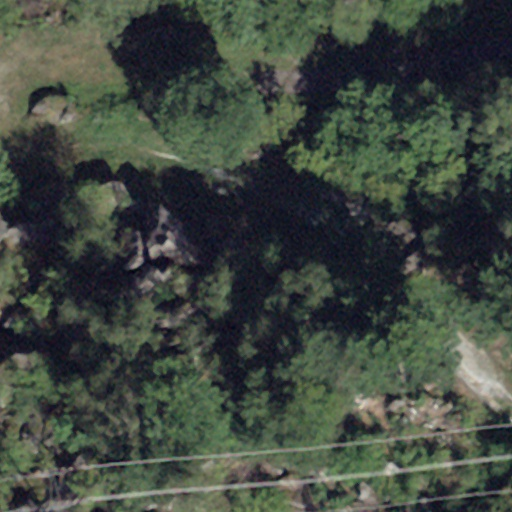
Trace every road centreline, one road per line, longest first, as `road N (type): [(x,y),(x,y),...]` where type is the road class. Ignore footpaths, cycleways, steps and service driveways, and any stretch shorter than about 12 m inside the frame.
road 1 (track): [(511,400),(386,290),(260,215),(168,171),(62,160),(11,147),(0,135)]
road 2 (track): [(0,75),(29,62),(311,78),(422,64),(511,36)]
